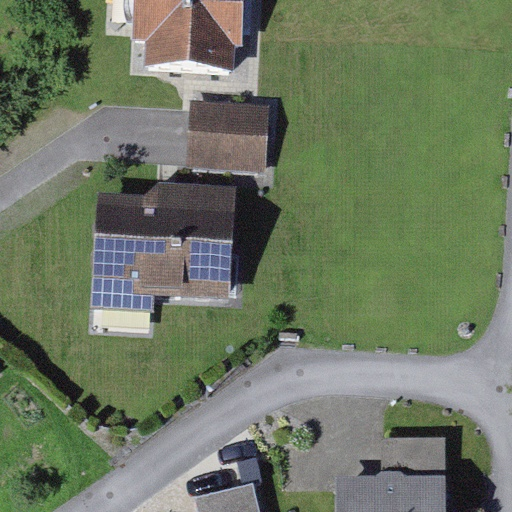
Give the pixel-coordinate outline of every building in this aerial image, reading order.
[(251,0),(157,0),(157,50),(251,50),(251,0)] [(268,113),(189,109),(186,175),(264,179),(268,113)] [(96,203),(89,316),(155,320),(156,305),(229,309),(235,196),(160,191),(142,205),(96,203)] [(398,479),(351,479),(351,511),(456,511),(456,443),(398,443),(398,479)] [(272,511),(267,485),(205,499),(208,511),(272,511)]
